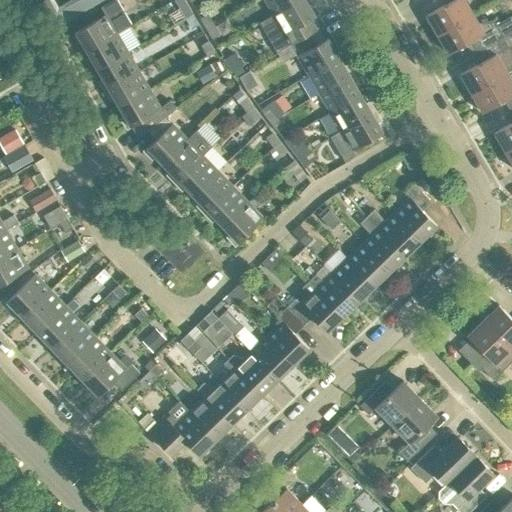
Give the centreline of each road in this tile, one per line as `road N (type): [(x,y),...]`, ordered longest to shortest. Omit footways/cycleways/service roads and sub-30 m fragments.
road 1 (residential): [(439,120),(319,190),(184,319),(101,236),(68,178)]
road 2 (residential): [(202,511),(396,326)]
road 3 (residential): [(199,511),(142,457),(96,449),(80,437),(0,354)]
road 4 (residential): [(396,326),(476,249),(488,226),(486,201),(439,120)]
road 5 (residential): [(396,326),(511,442)]
road 6 (residential): [(439,120),(369,0)]
road 7 (tertiary): [(0,419),(89,511)]
